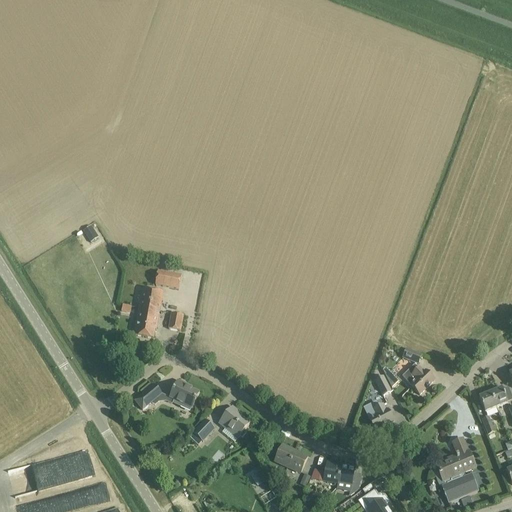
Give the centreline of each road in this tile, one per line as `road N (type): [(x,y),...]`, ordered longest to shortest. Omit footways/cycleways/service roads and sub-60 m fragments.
road 1 (residential): [(94,413),(166,359),(218,380),(302,438),(374,452)]
road 2 (residential): [(374,452),(511,343)]
road 3 (tertiary): [(94,413),(0,275)]
